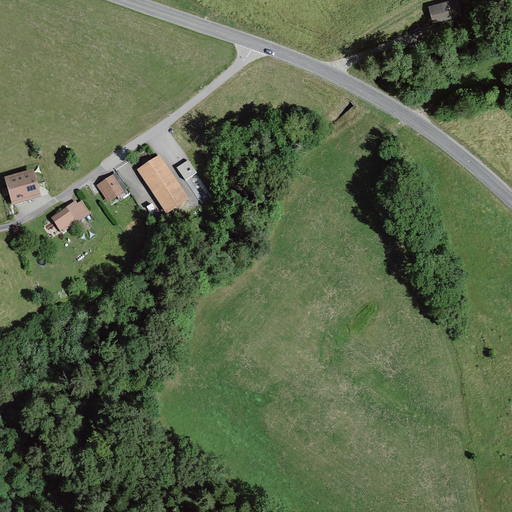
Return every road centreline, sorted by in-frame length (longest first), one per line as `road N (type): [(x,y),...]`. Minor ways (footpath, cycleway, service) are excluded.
road 1 (residential): [(0,231),(100,173),(260,44)]
road 2 (tertiary): [(260,44),(411,118),(511,198)]
road 3 (tertiary): [(126,0),(260,44)]
